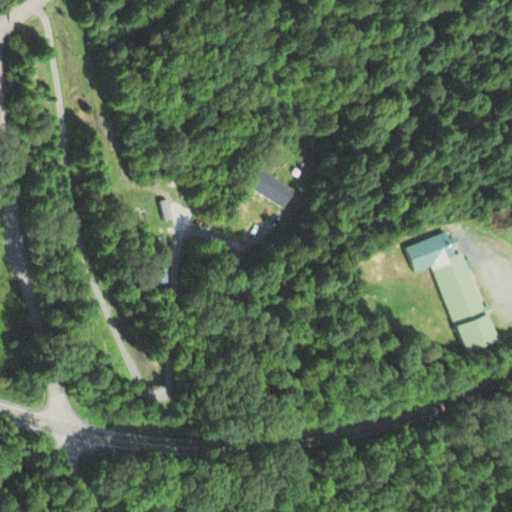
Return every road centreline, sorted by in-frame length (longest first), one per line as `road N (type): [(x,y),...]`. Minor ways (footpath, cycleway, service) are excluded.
road 1 (secondary): [(0,405),(66,426),(274,445),(412,418),(511,361)]
road 2 (residential): [(85,511),(0,107)]
